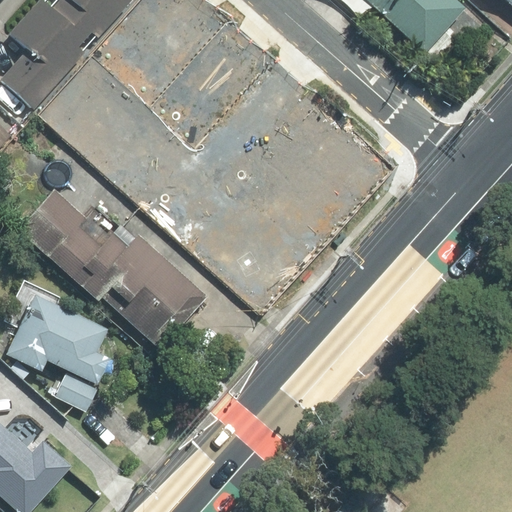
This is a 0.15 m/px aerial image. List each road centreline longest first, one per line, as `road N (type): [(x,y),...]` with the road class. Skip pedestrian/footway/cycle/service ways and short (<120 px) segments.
road 1 (secondary): [(168,511),(469,175)]
road 2 (residential): [(271,0),(469,175)]
